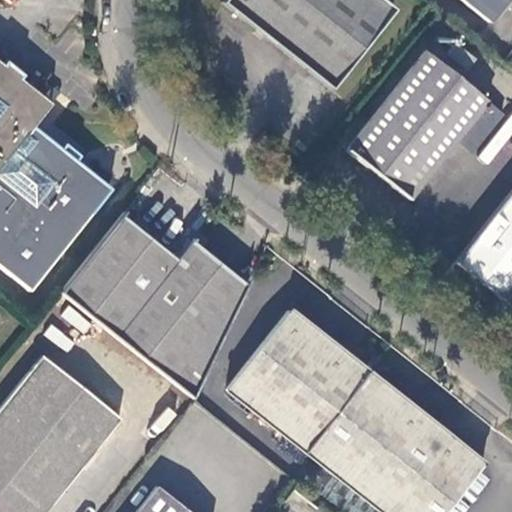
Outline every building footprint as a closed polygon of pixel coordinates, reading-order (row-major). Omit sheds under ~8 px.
[(394,10),(381,0),(229,0),(228,2),(332,87),(394,10)] [(461,0),(491,24),(509,0),(461,0)] [(406,200),(486,102),(424,53),(344,153),(406,200)] [(0,274),(24,293),(106,192),(29,131),(38,120),(38,104),(0,74),(0,274)] [(511,282),(511,186),(456,257),(503,294),(511,282)] [(180,259),(121,215),(58,294),(158,372),(191,400),(246,283),(194,242),(180,259)] [(436,511),(476,462),(285,310),(225,386),(385,511),(436,511)] [(0,511),(40,511),(117,417),(40,356),(0,405),(0,511)] [(191,511),(157,485),(135,511),(191,511)] [(458,499),(448,511),(458,511),(465,503),(458,499)]
